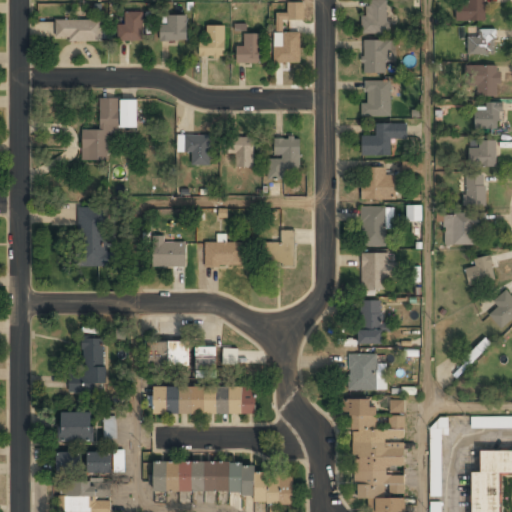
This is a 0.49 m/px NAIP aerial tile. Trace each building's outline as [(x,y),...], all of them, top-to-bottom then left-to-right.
[(388,0),(364,0),(364,34),(388,34),(388,0)] [(457,0),(457,19),(486,19),(486,0),(457,0)] [(304,2),(287,2),(287,12),(276,12),(276,31),(283,31),(283,19),(304,20),(304,2)] [(144,11),(124,11),(124,23),(117,23),(117,41),(144,41),(144,11)] [(186,15),(160,15),(160,41),(186,41),(186,15)] [(102,40),(102,19),(55,19),(55,40),(102,40)] [(224,26),(207,26),(207,40),(199,40),(199,57),(224,57),(224,26)] [(495,53),(495,27),(477,27),(477,36),(467,36),(467,53),(495,53)] [(300,31),(276,31),(276,62),(300,63),(300,31)] [(261,63),(261,34),(244,34),(244,45),(237,45),(237,63),(261,63)] [(393,40),(363,40),(363,73),(393,73),(393,40)] [(498,65),(474,65),(474,96),(498,96),(498,65)] [(363,81),(363,117),(391,117),(391,81),(363,81)] [(82,160),(109,160),(109,133),(118,133),(118,127),(137,127),(137,100),(120,100),(120,99),(100,99),(100,129),(82,129),(82,160)] [(475,109),(475,128),(500,128),(500,102),(486,102),(486,109),(475,109)] [(391,156),(391,139),(407,139),(407,123),(375,123),(375,135),(361,135),(361,156),(391,156)] [(212,165),(212,135),(179,135),(179,153),(191,153),(191,165),(212,165)] [(254,137),(229,137),(229,154),(235,154),(235,167),(254,167),(254,137)] [(268,158),(268,176),(300,176),(300,137),(276,137),(276,158),(268,158)] [(495,167),(495,140),(479,140),(479,148),(468,148),(468,167),(495,167)] [(422,161),(402,162),(402,177),(423,177),(422,161)] [(362,198),(396,198),(396,175),(385,175),(385,167),(362,167),(362,198)] [(465,206),(484,206),(484,174),(465,174),(465,206)] [(389,206),(361,206),(361,245),(389,245),(389,206)] [(408,219),(420,219),(420,207),(408,206),(408,219)] [(78,207),(78,266),(108,266),(108,207),(78,207)] [(443,245),(475,245),(475,224),(486,224),(486,212),(443,212),(443,245)] [(295,229),(283,229),(283,240),(265,240),(265,265),(295,265),(295,229)] [(187,266),(187,241),(175,241),(175,234),(154,234),(154,266),(187,266)] [(205,266),(245,266),(245,242),(205,242),(205,266)] [(361,252),(361,291),(385,291),(385,279),(396,279),(396,262),(388,262),(388,252),(361,252)] [(473,260),(475,264),(464,270),(473,286),(498,273),(488,253),(473,260)] [(490,314),(500,328),(511,319),(511,294),(508,289),(492,301),(498,309),(490,314)] [(382,344),(382,301),(359,301),(359,344),(382,344)] [(82,338),(83,373),(69,374),(69,390),(106,388),(104,337),(82,338)] [(145,341),(145,369),(218,371),(218,347),(192,346),(192,342),(145,341)] [(488,345),(484,341),(467,356),(471,360),(488,345)] [(222,364),(237,364),(238,348),(223,348),(222,364)] [(378,354),(348,354),(348,390),(385,390),(385,372),(378,372),(378,354)] [(152,387),(152,414),(256,414),(256,387),(152,387)] [(405,511),(402,399),(390,400),(390,427),(379,427),(378,407),(370,407),(370,399),(344,400),(344,415),(354,415),(356,499),(368,499),(368,511),(405,511)] [(93,442),(93,412),(59,412),(59,442),(93,442)] [(116,438),(116,416),(103,416),(104,438),(116,438)] [(511,416),(470,416),(470,429),(511,429),(511,416)] [(431,496),(443,496),(443,421),(431,421),(431,496)] [(87,471),(124,472),(124,451),(87,450),(87,471)] [(511,473),(511,450),(480,451),(480,472),(472,472),(472,511),(500,511),(500,474),(511,473)] [(81,452),(56,452),(56,472),(81,472),(81,452)] [(255,494),(254,504),(294,505),(294,466),(153,463),(152,492),(255,494)] [(59,511),(108,511),(108,481),(59,481),(59,511)] [(430,511),(441,511),(441,502),(430,502),(430,511)]
